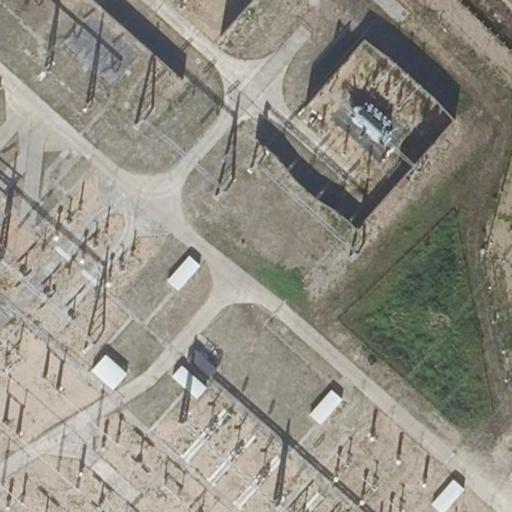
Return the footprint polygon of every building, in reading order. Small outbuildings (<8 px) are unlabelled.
[(362,37),(339,76),(367,93),(364,97),(372,102),(379,89),(391,95),(409,64),(362,37)] [(256,150),(352,218),(369,195),(273,127),(256,150)] [(203,264),(191,254),(168,281),(180,292),(203,264)] [(196,351),(187,360),(206,378),(215,369),(196,351)] [(106,355),(92,370),(112,389),(127,374),(106,355)] [(208,388),(182,365),(171,377),(197,399),(208,388)] [(332,389),(310,414),(321,424),(344,399),(332,389)] [(445,511),(466,489),(455,479),(432,505),(439,511),(445,511)]
